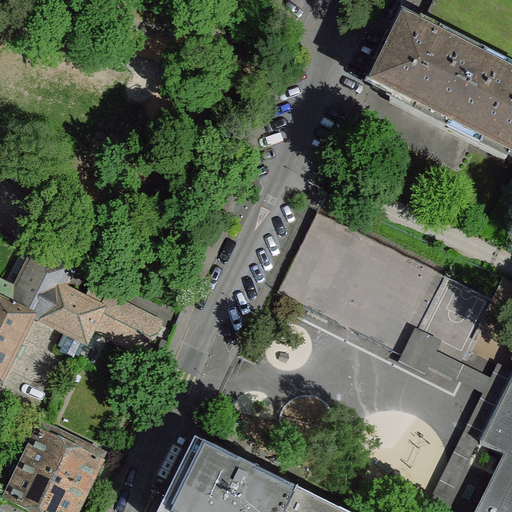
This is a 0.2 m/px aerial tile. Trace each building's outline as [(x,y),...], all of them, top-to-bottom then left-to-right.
[(511,0),(438,0),(421,33),(485,65),(511,79),(511,0)] [(453,128),(485,65),(421,33),(406,25),(374,88),(453,128)] [(511,79),(485,65),(453,128),(511,158),(511,79)] [(41,258),(23,294),(42,303),(34,318),(62,332),(67,334),(86,344),(94,329),(104,310),(91,303),(60,288),(67,271),(41,258)] [(0,288),(0,382),(1,383),(34,318),(42,303),(23,294),(2,284),(0,288)] [(96,293),(91,303),(104,310),(94,329),(146,356),(162,324),(96,293)] [(86,344),(67,334),(60,347),(80,357),(86,344)] [(471,511),(511,511),(511,369),(475,448),(497,458),(471,511)] [(27,461),(89,490),(102,462),(54,439),(57,433),(45,427),(44,426),(27,461)] [(290,511),(299,496),(197,444),(161,511),(290,511)] [(27,461),(9,500),(30,511),(77,511),(87,492),(89,490),(27,461)] [(331,511),(299,496),(290,511),(331,511)]
